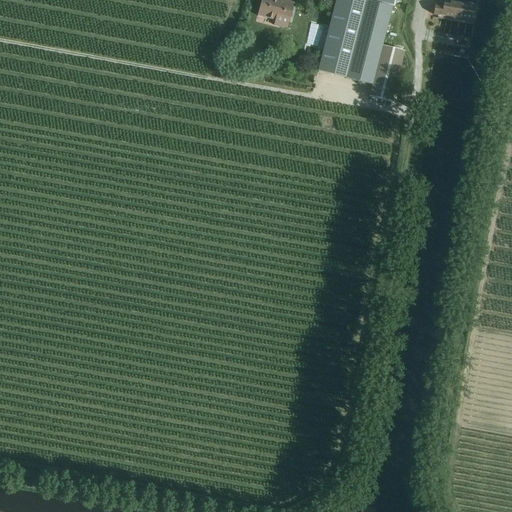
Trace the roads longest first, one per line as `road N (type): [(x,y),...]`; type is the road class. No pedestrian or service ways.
road 1 (track): [(407,110),(353,457),(339,491),(308,511)]
road 2 (track): [(248,511),(0,468)]
